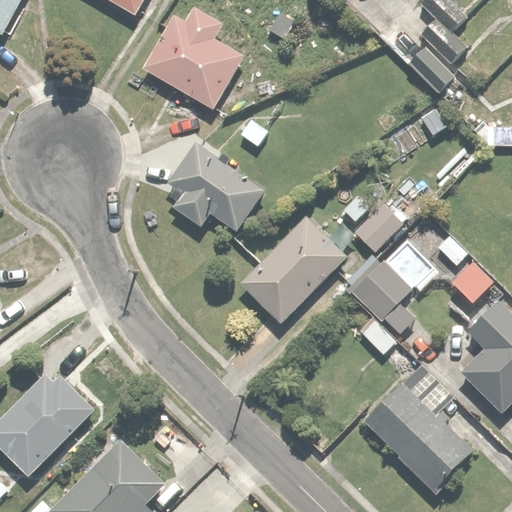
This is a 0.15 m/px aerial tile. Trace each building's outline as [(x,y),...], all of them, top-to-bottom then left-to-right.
[(23,0),(0,0),(0,29),(5,32),(23,0)] [(148,0),(121,0),(142,11),(148,0)] [(469,11),(459,0),(423,0),(436,15),(419,30),(430,43),(413,57),(437,86),(459,68),(448,55),(465,41),(453,26),(469,11)] [(175,7),(145,61),(218,101),(252,40),(224,25),(227,19),(195,2),(189,14),(175,7)] [(283,6),(271,26),(287,36),(299,17),(283,6)] [(436,101),(420,114),(434,131),(450,118),(436,101)] [(273,126),(252,112),(241,128),(261,143),(273,126)] [(271,186),(197,134),(161,182),(180,195),(175,202),(202,222),(213,205),(242,225),(271,186)] [(363,188),(344,207),(359,221),(354,226),(377,248),(405,219),(381,196),(376,201),(363,188)] [(308,209),(242,277),(284,317),(349,249),(308,209)] [(454,230),(438,245),(455,263),(471,247),(454,230)] [(354,285),(359,290),(399,329),(414,314),(398,299),(413,283),(384,254),(354,285)] [(474,254),(453,277),(473,296),(494,273),(474,254)] [(511,303),(499,291),(467,324),(486,342),(461,369),(503,410),(511,400),(511,303)] [(400,335),(374,312),(360,328),(386,351),(400,335)] [(425,358),(366,414),(434,485),(475,446),(434,403),(452,387),(425,358)] [(46,370),(0,416),(0,438),(31,469),(99,400),(65,366),(54,377),(46,370)] [(123,432),(51,504),(59,511),(155,511),(161,507),(147,493),(166,475),(123,432)] [(1,468),(0,469),(0,497),(16,482),(1,468)]
